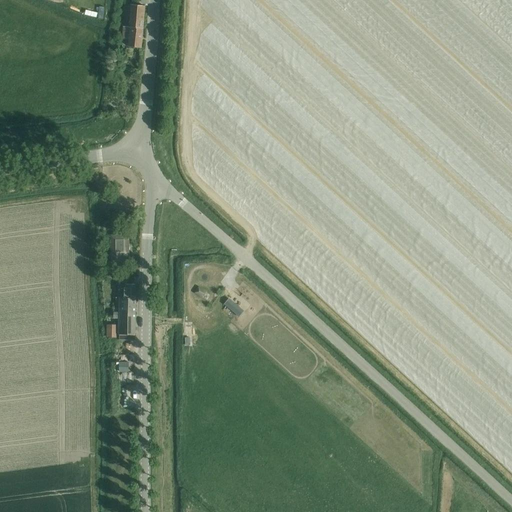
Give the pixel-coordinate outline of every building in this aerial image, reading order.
[(129,47),(141,48),(145,6),(132,5),(130,27),(124,27),(123,39),(130,40),(129,47)] [(112,237),(112,262),(120,262),(120,255),(127,255),(127,236),(120,236),(112,237)] [(135,335),(136,302),(137,284),(126,284),(125,298),(120,298),(119,335),(135,335)] [(198,288),(196,292),(202,296),(205,292),(198,288)] [(108,325),(108,337),(117,337),(117,325),(108,325)] [(120,362),(120,371),(128,371),(128,362),(120,362)]
